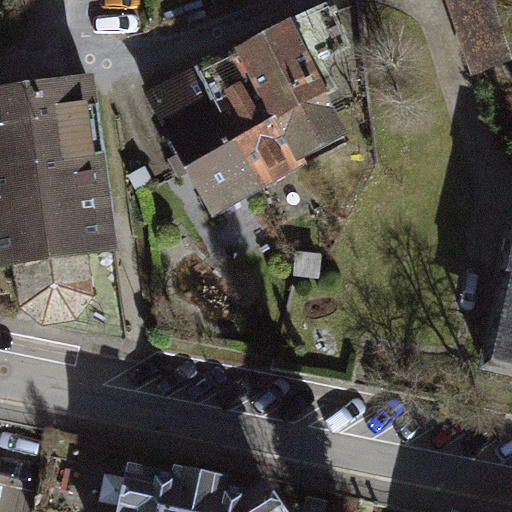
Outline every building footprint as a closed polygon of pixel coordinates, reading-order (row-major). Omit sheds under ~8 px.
[(511,0),(450,0),(475,75),(511,62),(511,0)] [(329,7),(264,41),(213,67),(186,81),(151,99),(213,212),(350,136),(328,96),(339,90),(325,63),(351,49),(329,7)] [(97,76),(0,90),(0,271),(14,269),(21,313),(43,331),(82,325),(96,300),(90,259),(123,254),(97,76)] [(493,288),(502,290),(483,375),(511,381),(511,217),(509,217),(493,288)] [(322,256),(298,254),(296,278),(320,280),(322,256)] [(175,482),(57,458),(45,511),(287,511),(268,484),(253,494),(230,490),(232,482),(177,471),(175,482)] [(326,511),(328,503),(308,499),(304,511),(326,511)]
